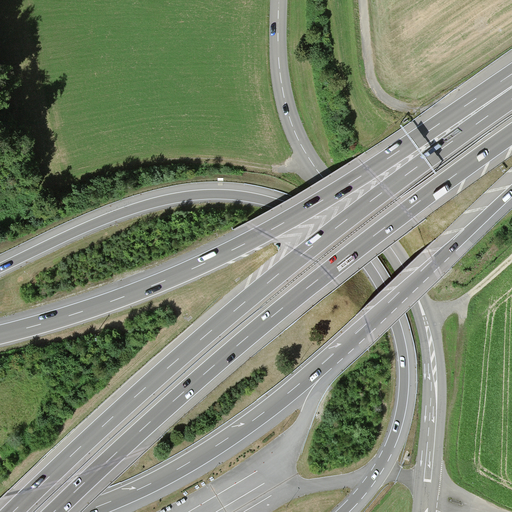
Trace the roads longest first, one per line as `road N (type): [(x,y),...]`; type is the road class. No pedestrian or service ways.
road 1 (motorway): [(342,511),(393,440),(404,360),(380,283),(341,237),(268,201),(201,194),(111,216),(0,268)]
road 2 (motorway): [(511,94),(302,253),(13,511)]
road 3 (motorway): [(54,511),(250,334),(511,133)]
road 4 (motorway): [(511,81),(232,249),(117,298),(0,334)]
road 5 (secondary): [(279,0),(282,85),(301,147),(391,247),(428,329),(434,395),(424,511)]
road 6 (motorway): [(81,511),(224,440),(367,323)]
road 7 (track): [(0,239),(78,184),(128,167),(179,162),(318,173)]
road 8 (motorway): [(367,323),(511,191)]
